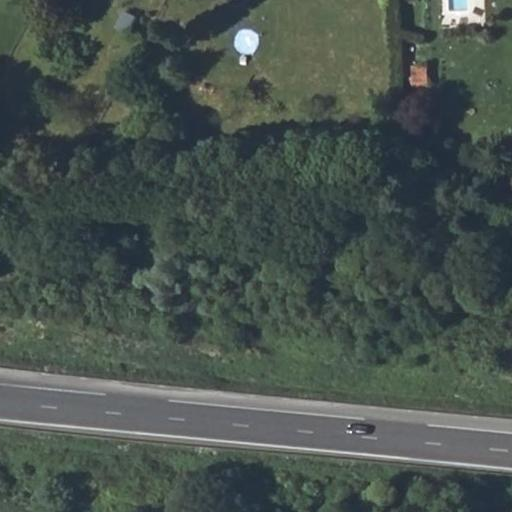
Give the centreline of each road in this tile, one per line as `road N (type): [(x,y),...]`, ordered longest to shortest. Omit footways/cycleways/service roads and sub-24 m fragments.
road 1 (trunk): [(511,450),(0,401)]
road 2 (track): [(0,273),(206,254),(428,259),(511,252)]
